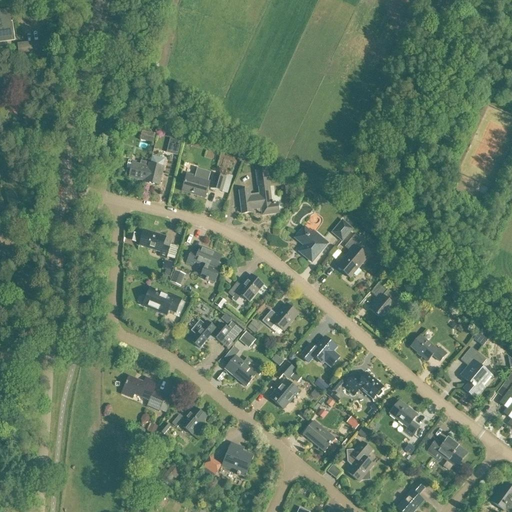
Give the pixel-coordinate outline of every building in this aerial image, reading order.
[(0,44),(15,42),(13,24),(11,25),(9,12),(0,13),(0,44)] [(45,56),(43,45),(19,47),(20,59),(45,56)] [(145,131),(142,139),(155,143),(158,134),(145,131)] [(167,153),(178,156),(181,143),(170,140),(167,153)] [(246,155),(243,163),(248,166),(252,158),(246,155)] [(154,156),(152,163),(165,166),(166,158),(154,156)] [(145,183),(150,165),(150,164),(141,162),(140,167),(136,166),(137,163),(128,161),(127,169),(131,170),(129,178),(145,182),(145,183)] [(150,165),(145,183),(159,187),(163,168),(150,165)] [(197,170),(195,179),(194,179),(194,181),(186,179),(182,192),(205,199),(208,189),(222,193),(226,179),(214,176),(212,184),(208,183),(210,174),(197,170)] [(262,216),(278,214),(277,204),(275,204),(273,204),(273,205),(271,205),(267,171),(256,173),(258,187),(259,187),(260,195),(258,197),(252,198),(250,196),(249,191),(239,193),(242,215),(252,213),(252,211),(261,209),(262,216)] [(341,220),(330,233),(342,242),(353,229),(341,220)] [(312,263),(328,244),(312,232),(311,234),(304,228),(295,239),(304,247),(299,253),(312,263)] [(172,241),(165,239),(166,238),(143,231),(139,247),(160,253),(159,257),(166,259),(172,241)] [(362,241),(355,236),(345,248),(350,252),(337,268),(350,279),(368,258),(356,248),(362,241)] [(195,263),(205,267),(201,278),(206,280),(206,282),(208,282),(208,281),(215,284),(221,271),(217,270),(222,257),(200,248),(197,255),(191,252),(186,264),(193,267),(195,263)] [(169,263),(166,271),(165,276),(170,278),(174,264),(169,263)] [(175,272),(170,283),(180,287),(185,276),(175,272)] [(263,286),(251,276),(242,287),(237,283),(229,294),(234,298),(238,293),(249,303),(263,286)] [(371,294),(374,297),(378,300),(369,310),(384,323),(391,315),(390,314),(395,308),(389,302),(394,296),(388,291),(387,292),(382,287),(380,285),(371,294)] [(172,299),(150,290),(144,306),(166,316),(169,310),(175,313),(181,300),(173,297),(172,299)] [(226,303),(220,298),(214,305),(221,310),(226,303)] [(298,315),(286,305),(277,316),(271,311),(262,322),(271,330),(275,325),(284,332),(298,315)] [(227,329),(221,324),(216,330),(207,322),(190,341),(200,350),(208,340),(209,340),(214,340),(215,339),(221,344),(227,336),(233,341),(241,332),(232,324),(227,329)] [(253,322),(247,329),(255,335),(261,327),(253,322)] [(454,324),(450,328),(455,332),(456,333),(459,328),(458,328),(454,324)] [(486,324),(481,330),(487,335),(492,329),(486,324)] [(246,333),(239,341),(249,349),(256,341),(246,333)] [(478,333),(473,339),(483,346),(488,340),(478,333)] [(437,351),(420,336),(410,348),(427,362),(432,356),(440,363),(447,354),(439,348),(437,351)] [(336,348),(324,338),(315,349),(311,345),(300,357),(309,364),(314,358),(322,365),(324,363),(331,369),(340,358),(333,352),(336,348)] [(480,385),(489,374),(481,367),(486,361),(471,349),(461,361),(468,367),(461,377),(469,384),(463,390),(475,400),(485,388),(480,385)] [(278,355),(274,360),(282,366),(286,361),(278,355)] [(236,357),(230,364),(225,370),(246,388),(257,375),(259,377),(263,372),(248,359),(244,364),(236,357)] [(287,363),(276,376),(279,380),(283,375),(288,380),(297,371),(287,363)] [(291,378),(297,384),(301,379),(295,373),(291,378)] [(511,373),(502,387),(509,392),(508,393),(500,404),(507,409),(504,414),(511,420),(508,425),(511,427),(511,373)] [(353,397),(356,394),(360,389),(373,400),(383,388),(366,374),(360,381),(354,376),(343,389),(353,397)] [(134,396),(149,402),(147,408),(159,413),(165,398),(153,393),(158,383),(146,378),(143,384),(129,377),(121,395),(133,400),(134,396)] [(283,410),(299,392),(285,381),(270,399),(283,410)] [(329,388),(324,384),(319,389),(325,394),(329,388)] [(325,395),(332,401),(338,395),(331,388),(325,395)] [(417,416),(399,402),(389,415),(407,429),(404,432),(411,438),(420,428),(413,422),(417,416)] [(206,419),(194,408),(185,419),(180,415),(172,424),(177,429),(180,425),(192,435),(206,419)] [(322,410),(317,415),(323,420),(328,415),(322,410)] [(346,423),(355,431),(360,425),(351,417),(346,423)] [(324,453),(328,449),(331,445),(335,440),(314,422),(303,435),(324,453)] [(164,424),(158,431),(164,436),(170,428),(164,424)] [(147,432),(153,435),(157,428),(151,425),(147,432)] [(362,428),(358,433),(365,438),(369,433),(362,428)] [(423,444),(428,447),(432,442),(427,439),(423,444)] [(456,468),(467,454),(448,440),(443,447),(436,442),(428,453),(440,462),(443,459),(456,468)] [(244,449),(231,444),(221,468),(237,474),(237,476),(239,477),(239,476),(245,478),(254,457),(243,453),(244,449)] [(371,452),(362,444),(355,452),(353,451),(346,451),(347,460),(349,460),(349,465),(352,467),(347,473),(359,483),(361,481),(369,480),(369,472),(373,466),(365,459),(371,452)] [(331,445),(328,449),(333,453),(337,450),(331,445)] [(409,445),(404,451),(410,456),(415,449),(409,445)] [(203,468),(216,475),(221,466),(209,458),(203,468)] [(403,469),(406,465),(401,461),(398,465),(403,469)] [(339,479),(344,471),(334,465),(330,473),(339,479)] [(160,481),(167,487),(174,478),(176,480),(181,473),(172,467),(167,473),(160,481)] [(205,470),(201,477),(208,481),(212,474),(205,470)] [(424,490),(415,481),(408,489),(411,492),(396,509),(400,511),(414,511),(424,502),(418,497),(424,490)] [(511,488),(506,484),(492,503),(502,511),(505,507),(511,511),(511,488)]
